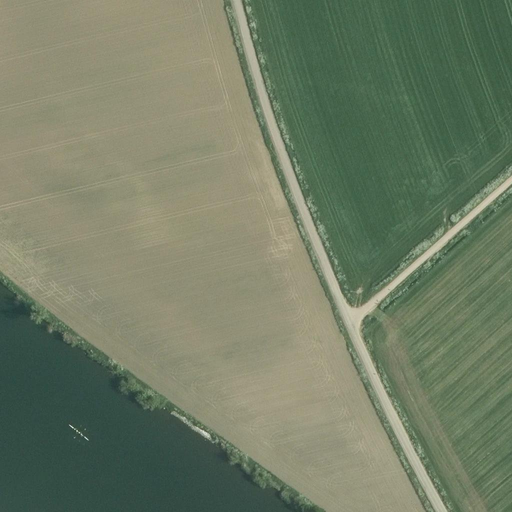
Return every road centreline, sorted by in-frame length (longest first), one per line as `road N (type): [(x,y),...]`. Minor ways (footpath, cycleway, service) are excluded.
road 1 (tertiary): [(349,324),(282,154),(235,0)]
road 2 (unclassified): [(349,324),(511,179)]
road 3 (tertiary): [(439,511),(349,324)]
